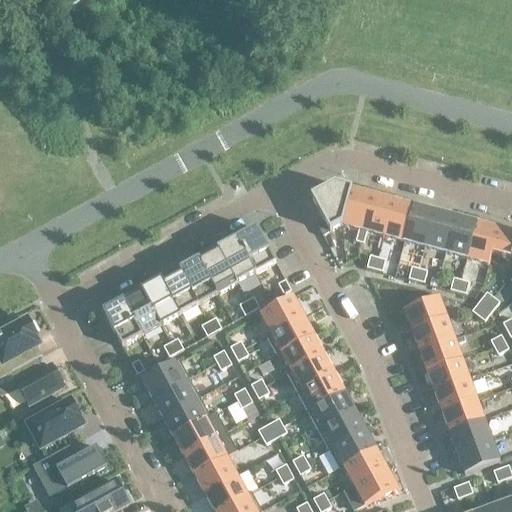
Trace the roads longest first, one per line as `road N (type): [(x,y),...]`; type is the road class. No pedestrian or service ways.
road 1 (residential): [(32,247),(331,84),(511,125)]
road 2 (residential): [(423,511),(372,370),(277,194)]
road 3 (residential): [(277,194),(343,161),(511,205)]
road 4 (residential): [(62,304),(277,194)]
road 5 (residential): [(179,511),(62,304)]
